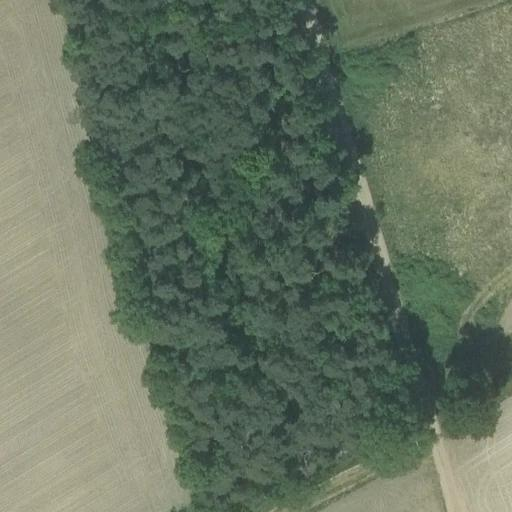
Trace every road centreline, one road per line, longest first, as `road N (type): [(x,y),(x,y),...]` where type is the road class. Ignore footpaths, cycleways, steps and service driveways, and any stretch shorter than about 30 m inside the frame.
road 1 (track): [(421,397),(302,0)]
road 2 (track): [(456,511),(421,397)]
